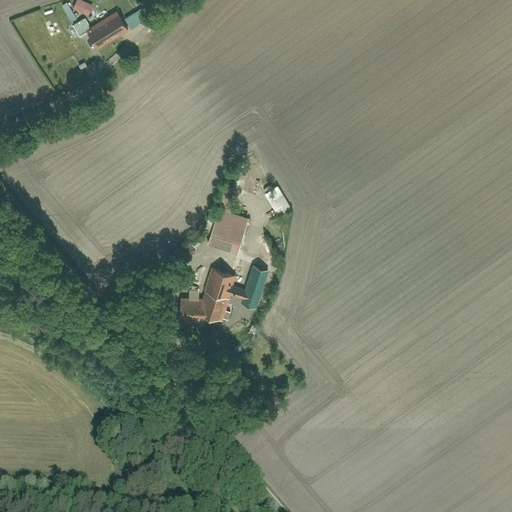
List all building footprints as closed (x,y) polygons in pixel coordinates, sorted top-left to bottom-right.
[(83,0),(74,0),(71,8),(87,15),(93,4),(83,0)] [(81,21),(92,41),(125,23),(114,2),(81,21)] [(129,26),(143,20),(146,27),(152,24),(147,13),(144,15),(141,8),(124,16),(129,26)] [(89,74),(99,67),(93,60),(84,67),(89,74)] [(240,253),(251,217),(232,211),(239,187),(227,183),(209,243),(240,253)] [(293,208),(279,185),(266,193),(280,216),(293,208)] [(243,303),(258,307),(269,269),(255,265),(248,289),(233,285),(236,273),(213,267),(204,299),(186,294),(179,319),(198,324),(201,311),(225,318),(231,294),(244,298),(243,303)]
